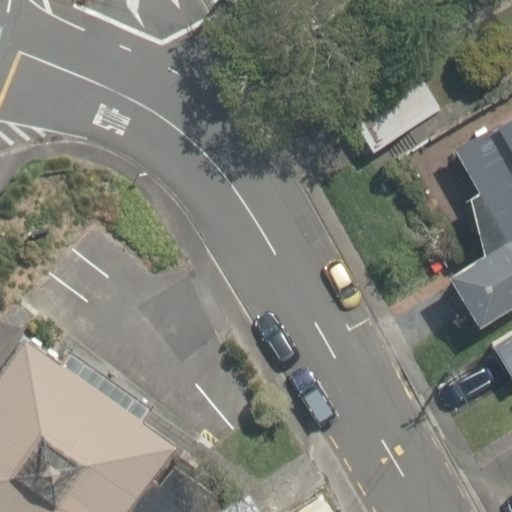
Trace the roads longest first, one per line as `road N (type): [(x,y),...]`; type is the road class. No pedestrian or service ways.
road 1 (residential): [(421,511),(329,338),(236,189),(149,110)]
road 2 (residential): [(149,110),(0,47)]
